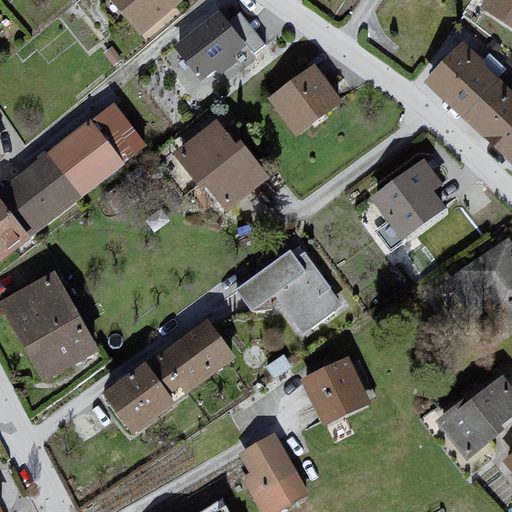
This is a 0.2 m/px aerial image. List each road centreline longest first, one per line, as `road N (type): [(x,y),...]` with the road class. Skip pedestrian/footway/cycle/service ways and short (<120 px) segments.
road 1 (residential): [(275,0),(423,108),(511,194)]
road 2 (unknown): [(298,211),(423,108)]
